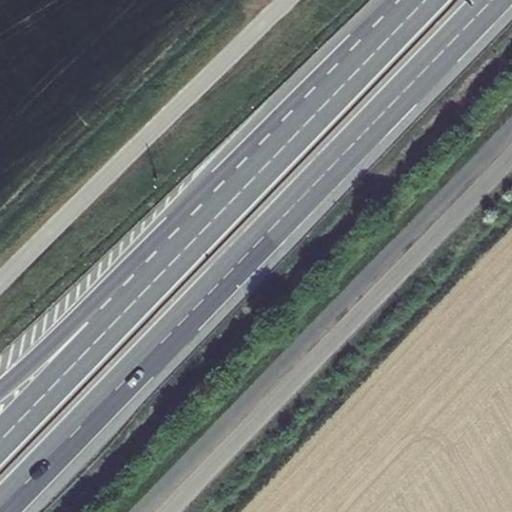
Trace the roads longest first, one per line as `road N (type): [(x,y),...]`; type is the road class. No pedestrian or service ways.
road 1 (trunk): [(0,510),(491,0)]
road 2 (trunk): [(426,0),(0,443)]
road 3 (trunk): [(412,0),(0,388)]
